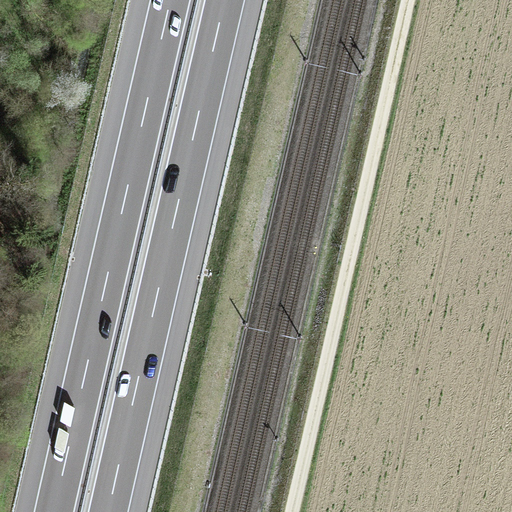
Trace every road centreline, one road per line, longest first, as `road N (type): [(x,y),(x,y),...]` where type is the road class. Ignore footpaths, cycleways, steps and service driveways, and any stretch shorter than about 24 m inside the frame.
road 1 (track): [(292,511),(409,0)]
road 2 (motorway): [(170,0),(53,511)]
road 3 (motorway): [(108,511),(224,0)]
